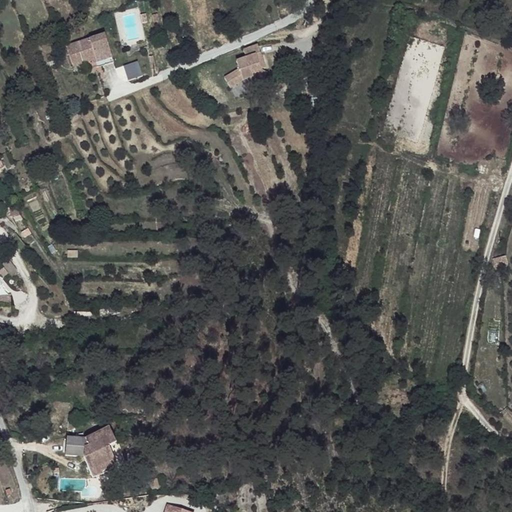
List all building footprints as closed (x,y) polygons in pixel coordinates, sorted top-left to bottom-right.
[(109,39),(70,48),(75,69),(100,64),(101,68),(116,63),(109,39)] [(247,66),(234,73),(239,84),(251,77),(262,74),(272,81),(278,71),(270,68),(268,59),(274,58),(272,50),(266,52),(245,56),(247,66)] [(274,58),(268,59),(270,68),(277,67),(274,58)] [(124,66),(128,81),(143,76),(138,61),(124,66)] [(116,63),(101,68),(103,73),(117,69),(116,63)] [(505,257),(493,261),(495,271),(508,268),(505,257)] [(78,449),(60,448),(59,465),(77,467),(86,487),(96,484),(93,477),(108,470),(102,456),(109,453),(102,438),(78,449)] [(111,477),(108,470),(93,477),(96,484),(111,477)]
